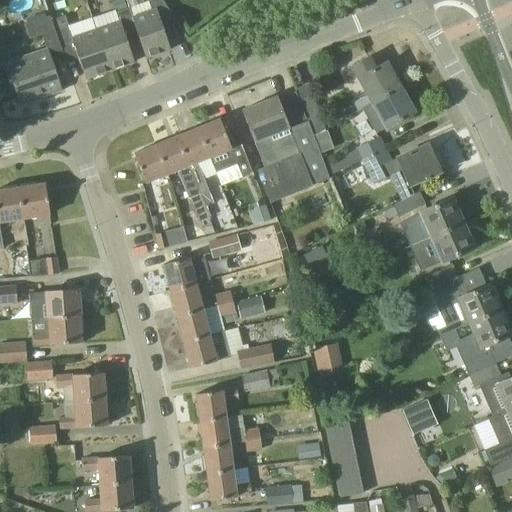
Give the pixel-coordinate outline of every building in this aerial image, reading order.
[(123,0),(119,0),(112,3),(115,12),(126,8),(123,0)] [(153,0),(149,1),(153,11),(133,17),(132,18),(138,37),(139,36),(146,58),(171,50),(163,28),(177,23),(162,0),(153,0)] [(130,8),(117,13),(120,22),(97,30),(110,70),(135,62),(127,40),(138,37),(132,18),(133,17),(130,8)] [(62,49),(52,20),(50,15),(24,23),(29,38),(42,34),(47,48),(3,62),(9,79),(12,78),(20,99),(42,93),(42,95),(63,89),(50,53),(62,49)] [(110,70),(97,30),(73,38),(66,15),(52,20),(62,49),(66,61),(78,57),(86,78),(110,70)] [(360,109),(400,87),(386,62),(375,68),(369,57),(352,66),(368,94),(353,103),(358,111),(360,110),(360,109)] [(325,129),(317,107),(308,85),(296,90),(308,121),(309,121),(314,136),(325,129)] [(400,87),(360,109),(360,110),(374,135),(387,128),(414,112),(400,87)] [(308,121),(290,128),(277,96),(242,110),(264,167),(257,170),(269,202),(312,185),(329,178),(317,145),(313,136),(314,136),(309,121),(308,121)] [(220,119),(199,128),(211,158),(223,153),(232,149),(220,119)] [(199,128),(176,137),(209,218),(223,212),(213,188),(208,190),(204,179),(214,175),(208,159),(211,158),(199,128)] [(209,218),(176,137),(155,145),(168,174),(177,171),(198,223),(209,218)] [(363,159),(385,149),(379,138),(357,148),(328,163),(333,175),(363,159)] [(363,159),(375,184),(402,170),(408,185),(426,177),(426,179),(431,177),(431,176),(440,172),(428,144),(397,156),(391,160),(385,149),(363,159)] [(155,145),(134,154),(146,183),(168,174),(155,145)] [(19,187),(24,219),(50,215),(46,183),(19,187)] [(19,187),(0,190),(0,249),(3,249),(0,232),(0,222),(24,219),(19,187)] [(414,194),(401,201),(393,205),(398,217),(425,204),(419,192),(414,194)] [(431,237),(463,223),(452,198),(420,212),(431,237)] [(248,211),(252,224),(270,219),(264,205),(248,211)] [(388,220),(398,215),(393,205),(383,209),(388,220)] [(463,223),(431,237),(442,262),(474,248),(463,223)] [(165,232),(156,235),(160,250),(168,247),(165,232)] [(237,235),(209,243),(213,258),(241,252),(237,235)] [(206,264),(203,254),(164,265),(171,292),(196,285),(196,284),(210,281),(206,264)] [(59,274),(56,257),(33,260),(35,277),(59,274)] [(430,289),(458,277),(452,265),(425,277),(430,289)] [(490,285),(469,294),(466,287),(462,288),(458,277),(430,289),(436,304),(435,305),(445,327),(436,330),(439,337),(469,323),(469,322),(500,308),(490,285)] [(196,285),(171,292),(177,317),(203,310),(196,285)] [(15,287),(0,287),(0,304),(16,303),(15,287)] [(49,318),(80,316),(78,290),(31,293),(32,305),(48,304),(49,318)] [(217,306),(233,302),(230,291),(214,295),(217,306)] [(260,296),(236,303),(240,320),(265,313),(260,296)] [(233,302),(217,306),(220,317),(223,324),(237,321),(233,302)] [(495,363),(491,352),(494,350),(491,343),(511,334),(500,308),(469,322),(469,323),(439,337),(446,352),(455,348),(462,363),(468,375),(495,363)] [(210,336),(209,335),(203,310),(177,317),(184,342),(210,336)] [(80,316),(49,318),(33,320),(34,335),(35,346),(82,342),(80,316)] [(230,358),(230,356),(223,332),(209,335),(210,336),(184,342),(191,369),(230,358)] [(24,342),(0,343),(0,362),(25,361),(24,342)] [(343,372),(337,344),(312,349),(319,377),(343,372)] [(270,345),(248,350),(237,352),(238,354),(240,369),(274,362),(270,345)] [(49,362),(25,364),(26,382),(52,380),(49,362)] [(495,363),(468,375),(473,388),(478,386),(501,376),(495,363)] [(274,386),(273,381),(278,380),(276,369),(242,376),(245,392),(270,388),(270,387),(274,386)] [(74,402),(106,399),(104,373),(56,377),(57,388),(63,388),(64,402),(74,402)] [(508,411),(507,409),(511,406),(511,378),(510,379),(508,373),(501,376),(478,386),(492,417),(508,411)] [(340,386),(326,389),(330,410),(344,407),(340,386)] [(224,402),(238,400),(237,389),(196,395),(200,422),(226,418),(224,402)] [(106,399),(74,402),(75,418),(59,419),(60,430),(108,427),(106,399)] [(436,424),(426,400),(402,410),(412,435),(436,424)] [(511,406),(507,409),(508,411),(492,417),(489,419),(499,445),(485,450),(492,467),(511,458),(511,406)] [(259,428),(244,430),(243,428),(242,428),(228,429),(226,418),(200,422),(204,448),(230,444),(245,442),(244,441),(261,439),(259,428)] [(348,420),(324,425),(340,499),(364,494),(348,420)] [(53,426),(28,428),(29,445),(55,444),(53,426)] [(245,453),(262,451),(261,439),(244,441),(245,442),(245,453)] [(204,448),(207,475),(234,471),(230,444),(204,448)] [(319,444),(297,446),(299,459),(320,456),(319,444)] [(73,445),(53,447),(54,464),(75,462),(73,445)] [(100,484),(131,482),(130,456),(83,460),(84,471),(99,470),(100,484)] [(511,478),(511,477),(511,476),(511,460),(490,469),(497,487),(507,483),(506,480),(511,478)] [(453,469),(439,475),(443,483),(456,478),(453,469)] [(234,471),(207,475),(211,502),(252,496),(250,484),(236,486),(234,471)] [(131,482),(100,484),(102,501),(86,502),(86,511),(94,511),(133,508),(131,482)] [(291,486),(267,488),(269,505),(293,503),(291,486)] [(429,494),(412,497),(401,500),(404,511),(416,511),(416,508),(432,505),(429,494)] [(367,511),(365,502),(351,504),(352,511),(367,511)] [(511,511),(511,502),(501,507),(503,511),(511,511)]
